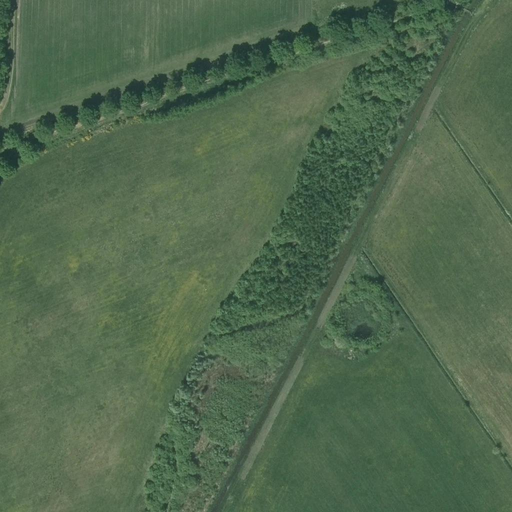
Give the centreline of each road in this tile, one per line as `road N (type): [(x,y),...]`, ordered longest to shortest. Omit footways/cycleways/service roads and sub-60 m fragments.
road 1 (track): [(0,157),(448,1)]
road 2 (track): [(10,0),(0,127)]
